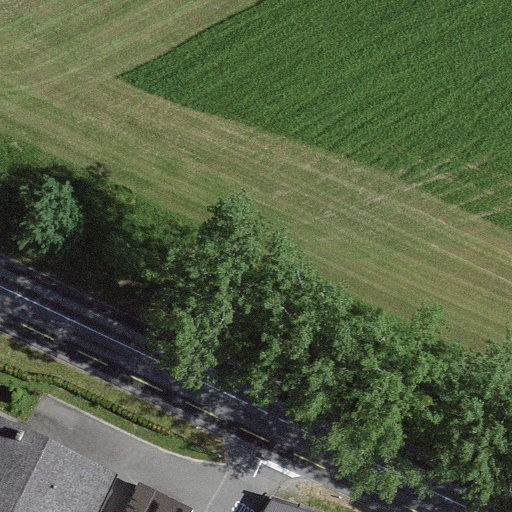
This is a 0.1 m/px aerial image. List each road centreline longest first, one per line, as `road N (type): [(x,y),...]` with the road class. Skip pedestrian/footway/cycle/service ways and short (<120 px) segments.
road 1 (secondary): [(0,287),(272,415)]
road 2 (secondary): [(272,415),(475,511)]
